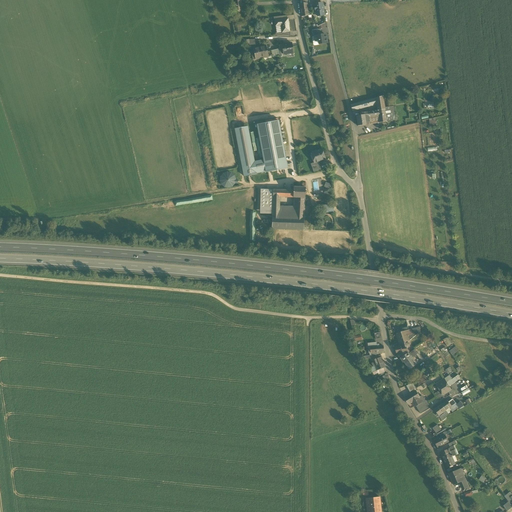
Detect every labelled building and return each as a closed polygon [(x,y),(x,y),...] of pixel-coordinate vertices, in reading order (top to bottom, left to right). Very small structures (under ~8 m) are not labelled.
[(242,10),(240,0),(231,0),(233,11),(242,10)] [(300,4),(302,17),(312,15),(310,8),(310,5),(309,3),(300,4)] [(317,15),(318,16),(324,15),(322,3),(320,3),(314,4),(314,5),(315,10),(316,10),(316,15),(317,15)] [(275,21),(276,26),(281,25),(282,33),(289,32),(287,19),(275,21)] [(327,43),(326,39),(325,35),(322,35),(314,36),(314,37),(315,41),(318,41),(319,44),(327,43)] [(283,54),(284,55),(287,54),(288,58),(289,57),(294,57),(294,56),(293,53),(292,43),(282,45),(283,54)] [(266,46),(259,47),(261,55),(263,55),(264,58),(272,56),(273,56),(271,51),(267,52),(266,46)] [(256,59),(264,58),(263,55),(261,55),(259,47),(255,48),(253,48),(253,49),(256,59)] [(376,105),(377,110),(384,109),(384,108),(385,108),(384,101),(383,96),(375,98),(376,105)] [(375,98),(357,103),(359,109),(359,110),(376,105),(375,98)] [(350,105),(352,111),(359,109),(357,103),(350,105)] [(394,106),(385,108),(384,108),(384,109),(377,110),(364,112),(366,124),(379,123),(396,120),(394,106)] [(356,116),(358,126),(366,125),(366,124),(364,112),(360,113),(360,116),(356,116)] [(287,168),(278,121),(257,125),(264,160),(266,171),(266,172),(287,168)] [(247,127),(235,129),(244,176),(256,174),(256,173),(254,162),(247,127)] [(314,163),(318,162),(325,159),(322,150),(317,151),(315,151),(312,152),(312,153),(311,153),(314,163)] [(264,160),(254,162),(256,173),(266,171),(264,160)] [(310,164),(313,172),(321,169),(318,162),(314,163),(310,164)] [(222,189),(237,184),(231,170),(217,175),(222,189)] [(295,198),(305,198),(305,188),(293,187),(293,190),(293,198),(295,198)] [(295,207),(294,217),(304,218),(304,206),(305,198),(295,198),(295,207)] [(294,217),(295,207),(279,207),(279,217),(294,217)] [(294,217),(279,217),(272,217),(271,229),(278,229),(303,230),(304,226),(304,218),(294,217)] [(408,336),(410,341),(416,335),(414,329),(409,330),(410,335),(408,336)] [(410,341),(408,336),(407,331),(403,332),(396,334),(399,344),(405,342),(409,341),(410,341)] [(443,340),(447,347),(453,344),(449,337),(443,340)] [(410,347),(409,341),(405,342),(399,344),(400,347),(396,347),(397,353),(400,358),(409,352),(407,349),(410,347)] [(369,353),(370,356),(375,355),(380,354),(382,354),(382,352),(384,352),(383,346),(377,347),(370,347),(371,347),(371,353),(369,353)] [(449,351),(455,359),(461,355),(458,351),(458,350),(456,346),(449,351)] [(405,362),(410,370),(417,365),(412,357),(409,354),(409,353),(401,359),(404,363),(405,362)] [(375,362),(376,365),(384,363),(381,355),(378,356),(379,358),(374,360),(375,362)] [(385,367),(384,363),(376,365),(373,367),(375,371),(376,371),(378,370),(383,368),(385,367)] [(449,385),(449,386),(452,384),(452,385),(454,383),(458,380),(456,377),(452,379),(447,383),(449,385)] [(443,395),(448,392),(452,390),(451,390),(449,386),(449,385),(447,383),(445,379),(436,384),(440,391),(443,396),(443,395)] [(407,386),(410,392),(416,388),(413,383),(407,386)] [(415,407),(416,407),(423,402),(420,397),(416,391),(404,398),(409,405),(412,402),(415,407)] [(444,396),(443,395),(443,396),(440,391),(435,393),(438,399),(440,398),(440,399),(444,396)] [(423,402),(428,410),(431,408),(426,400),(425,401),(422,396),(420,397),(423,402)] [(450,408),(452,406),(449,402),(447,400),(441,404),(442,405),(446,410),(448,413),(451,410),(450,408)] [(421,414),(428,410),(423,402),(416,407),(421,414)] [(457,404),(456,403),(452,406),(450,408),(451,410),(453,412),(459,408),(457,404)] [(442,413),(446,410),(442,405),(434,410),(439,416),(443,420),(446,418),(445,417),(442,413)] [(433,428),(436,433),(441,430),(438,425),(433,428)] [(435,441),(438,447),(449,442),(445,435),(441,437),(435,441)] [(452,457),(450,452),(449,450),(445,451),(443,452),(441,453),(444,460),(452,457)] [(444,460),(447,468),(456,465),(455,462),(452,457),(444,460)] [(450,474),(454,484),(460,482),(461,484),(466,481),(461,470),(450,474)] [(366,498),(367,511),(380,511),(379,497),(366,498)]
